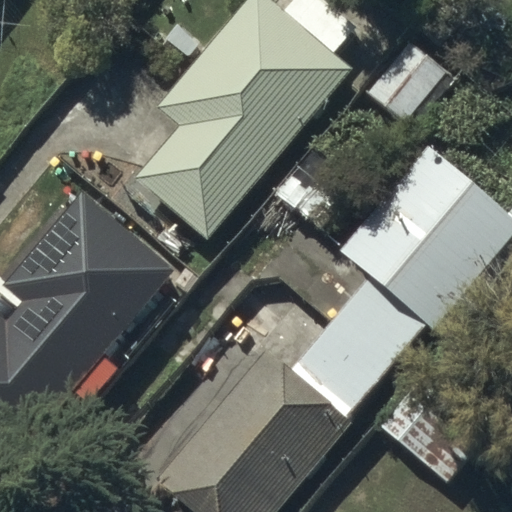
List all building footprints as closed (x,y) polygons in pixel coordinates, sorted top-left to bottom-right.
[(212,243),(356,75),(337,59),(361,31),(324,0),(298,0),(288,12),(272,0),(251,0),(158,110),(182,130),(138,181),(148,189),(136,203),(165,228),(177,214),(212,243)] [(408,128),(452,76),(414,44),(370,97),(408,128)] [(440,331),(451,340),(511,265),(511,215),(436,150),(345,256),(375,282),(295,375),(271,354),(158,485),(191,511),(287,511),(357,427),(353,425),(394,375),(409,387),(431,359),(417,347),(431,331),(437,336),(440,331)] [(317,152),(288,187),(321,214),(350,180),(317,152)] [(0,490),(183,280),(93,203),(10,299),(30,316),(13,335),(0,323),(0,490)] [(511,408),(449,354),(383,430),(448,486),(511,412),(511,408)]
